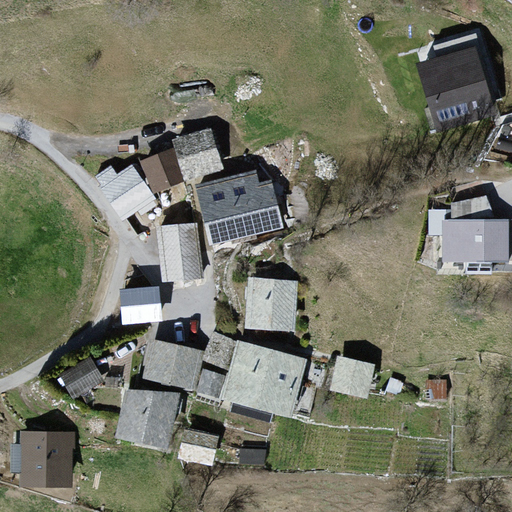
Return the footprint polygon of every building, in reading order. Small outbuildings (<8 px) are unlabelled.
[(490,111),(472,48),(417,64),(436,127),(490,111)] [(511,126),(506,130),(488,157),(511,157),(511,126)] [(210,134),(175,145),(189,185),(223,174),(210,134)] [(173,154),(143,167),(157,199),(187,186),(173,154)] [(110,169),(93,181),(136,240),(145,233),(135,220),(158,204),(133,171),(119,181),(110,169)] [(202,208),(213,250),(268,237),(257,194),(202,208)] [(442,266),(508,267),(508,222),(493,222),(487,196),(450,203),(451,209),(427,210),(427,234),(443,235),(442,266)] [(195,221),(158,224),(164,282),(201,278),(195,221)] [(260,283),(259,336),(304,336),(304,284),(260,283)] [(155,288),(124,291),(127,321),(158,319),(155,288)] [(201,394),(208,357),(160,348),(153,385),(201,394)] [(317,364),(248,350),(236,408),(304,423),(317,364)] [(63,380),(73,397),(99,381),(89,364),(63,380)] [(386,370),(348,364),(342,398),(381,404),(386,370)] [(191,402),(138,396),(132,449),(185,455),(191,402)] [(71,487),(72,434),(22,433),(21,485),(71,487)] [(200,443),(197,466),(225,470),(228,446),(200,443)]
